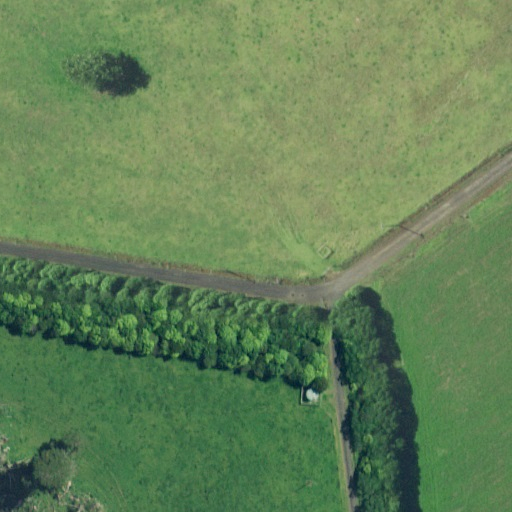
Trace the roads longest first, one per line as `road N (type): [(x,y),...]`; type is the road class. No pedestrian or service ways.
road 1 (unclassified): [(511,156),(330,293),(298,296),(0,242)]
road 2 (track): [(330,293),(390,511)]
